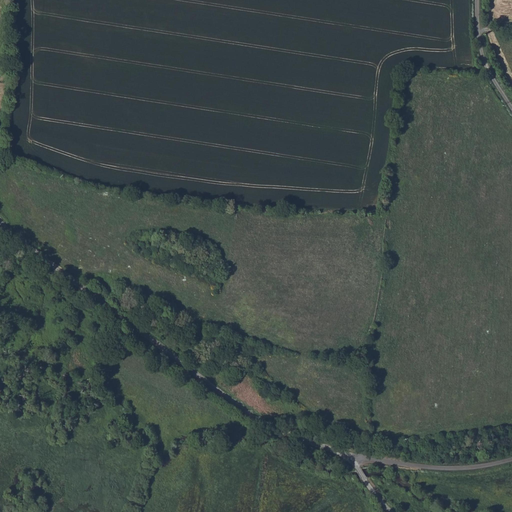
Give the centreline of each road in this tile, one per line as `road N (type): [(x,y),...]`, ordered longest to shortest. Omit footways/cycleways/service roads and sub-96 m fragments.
road 1 (unclassified): [(0,221),(248,413),(352,458)]
road 2 (unclassified): [(352,458),(468,468),(511,459)]
